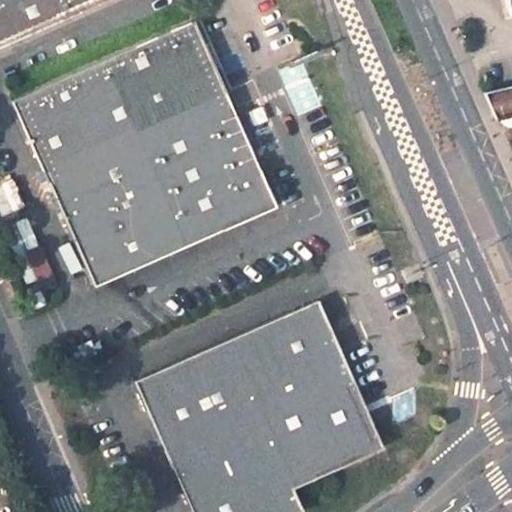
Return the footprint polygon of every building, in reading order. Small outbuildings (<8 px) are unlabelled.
[(0,0),(0,47),(103,0),(0,0)] [(511,0),(498,0),(505,26),(511,23),(511,0)] [(15,102),(97,288),(281,207),(199,19),(15,102)] [(511,82),(481,92),(488,118),(511,110),(511,82)] [(324,303),(141,384),(197,511),(307,511),(299,492),(390,451),(324,303)]
